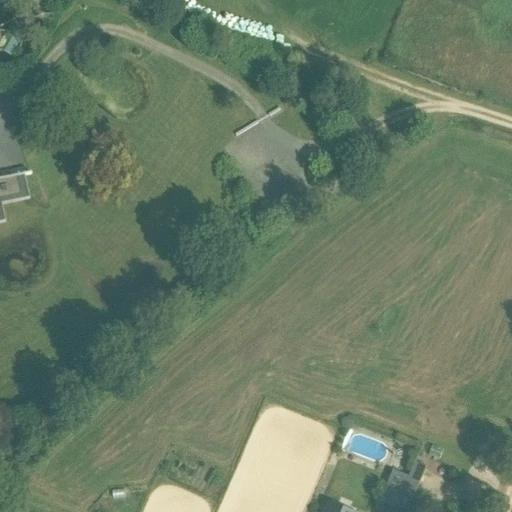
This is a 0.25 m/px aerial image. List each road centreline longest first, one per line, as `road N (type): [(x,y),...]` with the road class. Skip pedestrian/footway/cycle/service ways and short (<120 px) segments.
road 1 (unknown): [(9,106),(78,33),(99,29),(238,92),(292,145),(316,148),(404,112),(453,102)]
road 2 (track): [(511,124),(323,51)]
